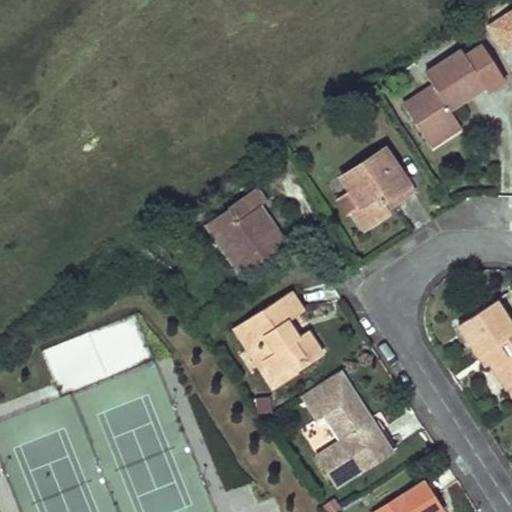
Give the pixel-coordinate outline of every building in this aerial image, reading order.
[(456,121),(448,109),(483,87),(486,92),(504,80),(481,45),(464,56),(461,50),(424,74),(432,86),(402,105),(426,141),(456,121)] [(460,127),(456,121),(426,141),(430,147),(460,127)] [(340,177),(350,191),(338,199),(348,214),(352,211),(364,229),(389,212),(386,208),(382,202),(391,196),(395,202),(412,191),(383,149),(340,177)] [(208,222),(224,245),(220,248),(230,262),(233,260),(242,272),(282,245),(270,228),(273,226),(264,212),(260,215),(256,209),(260,207),(266,203),(256,189),(208,222)] [(386,208),(395,202),(391,196),(382,202),(386,208)] [(224,245),(208,222),(204,225),(220,248),(224,245)] [(273,226),(270,228),(282,245),(285,243),(273,226)] [(233,260),(230,262),(239,275),(242,272),(233,260)] [(301,312),(289,292),(234,328),(247,347),(253,343),(275,376),(292,364),(296,371),(321,355),(306,332),(296,338),(286,322),(301,312)] [(496,359),(511,384),(511,328),(495,301),(458,325),(484,367),(490,363),(496,359)] [(57,390),(149,364),(136,318),(44,344),(57,390)] [(296,371),(292,364),(275,376),(253,343),(247,347),(272,387),(296,371)] [(507,390),(511,386),(511,384),(496,359),(490,363),(507,390)] [(354,395),(350,397),(373,434),(378,431),(354,395)] [(317,456),(336,486),(391,451),(378,431),(373,434),(350,397),(327,412),(344,438),(339,442),(317,456)] [(339,442),(344,438),(327,412),(322,416),(339,442)] [(378,431),(391,451),(396,448),(383,428),(378,431)] [(423,482),(419,485),(428,499),(432,497),(423,482)] [(439,511),(441,511),(432,497),(428,499),(419,485),(388,505),(390,508),(383,511),(439,511)]
